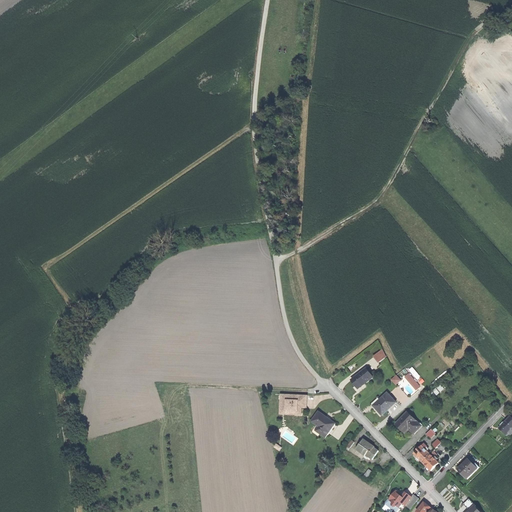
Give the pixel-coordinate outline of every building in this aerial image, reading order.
[(387,356),(383,349),(374,356),(379,362),(387,356)] [(355,384),(358,389),(373,377),(366,369),(352,380),(355,384)] [(409,374),(406,376),(417,390),(420,387),(409,374)] [(396,376),(392,380),(396,385),(401,381),(396,376)] [(442,384),(434,390),(438,396),(447,389),(442,384)] [(379,411),(382,415),(396,402),(388,393),(380,400),(382,402),(380,404),(379,403),(375,407),(379,411)] [(308,396),(281,395),(280,407),(287,407),(286,412),(293,412),(293,415),(302,415),(302,407),(300,407),(300,405),(307,405),(308,399),(308,396)] [(372,404),(375,407),(379,403),(380,404),(382,402),(380,400),(379,398),(372,404)] [(327,418),(319,412),(312,422),(323,429),(320,434),(326,438),(335,424),(327,418)] [(407,412),(396,424),(399,427),(404,432),(407,428),(413,434),(418,430),(416,428),(420,424),(407,412)] [(504,423),(499,428),(507,435),(509,433),(511,429),(511,418),(510,417),(504,423)] [(425,435),(429,439),(435,433),(431,429),(425,435)] [(364,439),(357,449),(366,456),(366,455),(370,457),(373,459),(379,451),(375,448),(375,447),(370,443),(364,439)] [(432,445),(435,449),(437,447),(441,443),(438,440),(432,445)] [(420,459),(423,462),(430,454),(424,449),(427,446),(424,443),(414,453),(417,456),(419,458),(420,459)] [(441,443),(437,447),(443,452),(447,448),(441,443)] [(434,458),(430,454),(423,462),(426,465),(431,470),(435,467),(439,463),(436,460),(434,458)] [(460,471),(468,479),(479,467),(476,464),(474,465),(468,459),(464,463),(460,467),(462,469),(460,471)] [(364,476),(368,479),(373,472),(369,470),(364,476)] [(409,495),(406,492),(403,497),(401,495),(401,494),(397,491),(390,500),(391,500),(391,501),(394,503),(393,504),(393,506),(395,508),(397,507),(398,506),(400,508),(403,504),(406,506),(408,504),(412,497),(409,495)] [(412,497),(408,504),(413,508),(420,499),(414,495),(412,497)] [(394,503),(391,501),(391,500),(390,500),(386,505),(396,511),(397,511),(400,508),(398,506),(397,507),(395,508),(393,506),(393,504),(394,503)]
